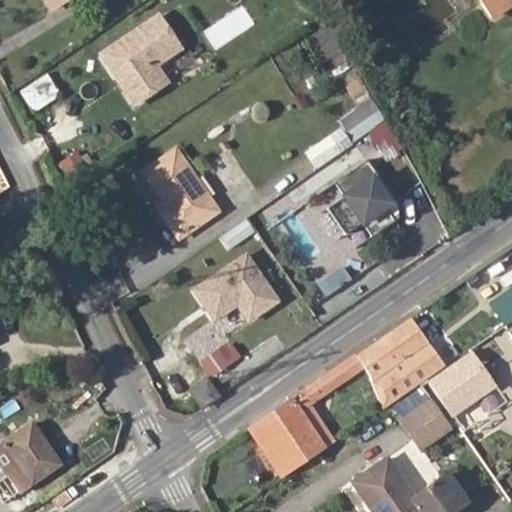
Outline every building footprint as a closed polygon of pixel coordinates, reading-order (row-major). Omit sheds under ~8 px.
[(43,0),(50,10),(64,0),(43,0)] [(511,0),(487,0),(498,15),(511,5),(511,0)] [(156,20),(97,57),(115,80),(122,79),(127,85),(125,94),(132,107),(164,85),(152,67),(178,50),(156,20)] [(48,74),(19,91),(32,113),(61,96),(48,74)] [(122,79),(115,80),(125,94),(127,85),(122,79)] [(303,149),(313,166),(386,123),(371,97),(335,118),(341,127),(303,149)] [(173,153),(143,175),(165,205),(156,212),(177,238),(216,211),(173,153)] [(339,188),(372,169),(366,160),(334,179),(339,188)] [(370,233),(399,214),(371,172),(325,203),(344,232),(361,221),(370,233)] [(244,253),(190,290),(223,338),(277,301),(244,253)] [(327,294),(352,279),(344,265),(318,280),(327,294)] [(120,270),(90,284),(100,306),(130,292),(120,270)] [(511,282),(486,301),(503,325),(511,318),(511,282)] [(279,304),(298,318),(310,303),(291,289),(279,304)] [(424,346),(405,320),(367,346),(378,363),(385,373),(424,346)] [(229,339),(197,361),(209,378),(241,356),(229,339)] [(429,353),(424,346),(385,373),(390,380),(395,376),(429,353)] [(407,394),(392,404),(404,422),(482,368),(471,352),(407,394)] [(355,355),(255,423),(289,474),(324,450),(297,409),(303,405),(361,365),(355,355)] [(378,363),(366,372),(383,411),(392,404),(407,394),(395,376),(390,380),(385,373),(378,363)] [(482,368),(404,422),(423,450),(460,426),(455,419),(497,390),(482,368)] [(202,411),(221,398),(212,385),(207,376),(189,389),(202,411)] [(303,405),(297,409),(324,450),(330,446),(303,405)] [(255,423),(249,428),(283,479),(289,474),(255,423)] [(4,444),(20,467),(14,470),(19,477),(24,474),(32,484),(59,465),(32,425),(4,444)] [(385,464),(351,488),(367,511),(458,511),(464,508),(446,481),(411,503),(385,464)]
